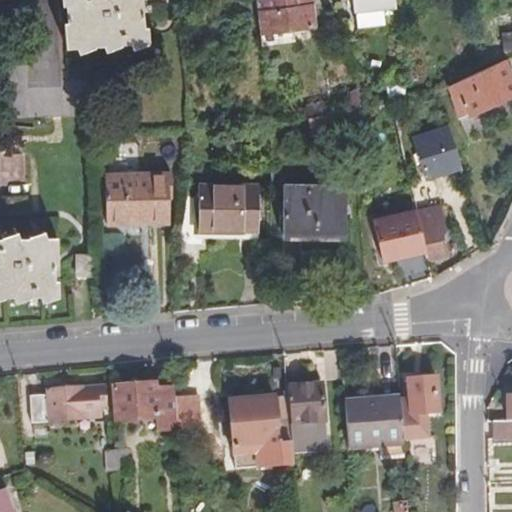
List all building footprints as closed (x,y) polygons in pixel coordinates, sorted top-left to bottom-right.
[(62,0),(69,57),(83,56),(87,60),(101,53),(109,52),(112,58),(129,49),(137,49),(140,54),(155,46),(154,33),(150,29),(148,14),(156,13),(155,5),(150,5),(149,0),(62,0)] [(350,0),(351,18),(355,17),(381,16),(392,15),(391,0),(350,0)] [(305,10),(254,14),(256,35),(307,31),(305,10)] [(381,16),(355,17),(356,32),(382,30),(381,16)] [(511,87),(506,73),(511,70),(511,67),(509,61),(443,91),(458,123),(511,98),(511,87)] [(377,89),(380,105),(386,104),(399,101),(398,85),(377,89)] [(356,111),(354,97),(343,103),(344,113),(356,111)] [(306,120),(301,121),(303,129),(317,127),(319,135),(367,126),(378,175),(401,172),(386,104),(380,105),(356,111),(344,113),(328,116),(306,120)] [(327,109),(305,114),(306,120),(328,116),(327,109)] [(455,164),(444,130),(409,141),(420,178),(435,174),(434,170),(455,164)] [(422,184),(457,173),(455,164),(434,170),(435,174),(420,178),(422,184)] [(101,228),(164,226),(164,211),(169,210),(168,175),(100,177),(101,228)] [(252,239),(252,185),(193,186),(193,239),(252,239)] [(338,237),(338,188),(276,188),(277,238),(338,237)] [(413,217),(422,262),(440,258),(435,237),(440,236),(435,213),(413,217)] [(51,267),(57,267),(56,243),(46,244),(43,235),(27,244),(19,243),(16,236),(0,243),(0,302),(3,301),(12,301),(14,307),(29,301),(39,301),(41,307),(57,300),(56,282),(52,282),(51,267)] [(66,280),(90,279),(89,257),(66,258),(66,280)] [(398,406),(390,407),(392,446),(418,444),(417,419),(425,418),(423,381),(396,383),(398,406)] [(145,435),(166,434),(164,402),(163,393),(144,394),(143,387),(103,390),(106,426),(132,424),(144,423),(145,435)] [(313,388),(278,391),(279,401),(283,448),(284,456),(319,453),(313,388)] [(23,428),(92,424),(92,413),(99,412),(98,391),(32,395),(32,400),(21,401),(23,428)] [(164,402),(166,434),(190,432),(188,401),(164,402)] [(279,401),(263,402),(266,439),(275,438),(276,448),(283,448),(279,401)] [(266,439),(263,402),(217,406),(221,453),(244,452),(245,465),(256,464),(255,451),(267,450),(266,439)] [(390,407),(390,402),(335,405),(339,454),(369,452),(393,450),(392,446),(390,407)] [(511,402),(499,402),(499,426),(511,426),(511,402)] [(133,436),(145,435),(144,423),(132,424),(133,436)] [(511,426),(499,426),(485,426),(485,445),(511,444),(511,426)] [(285,470),(284,456),(283,448),(276,448),(275,438),(266,439),(267,450),(255,451),(256,464),(268,463),(269,471),(285,470)] [(370,466),(394,464),(393,450),(369,452),(370,466)] [(100,475),(121,473),(119,453),(99,454),(100,475)] [(12,482),(23,511),(35,511),(23,479),(12,482)]
